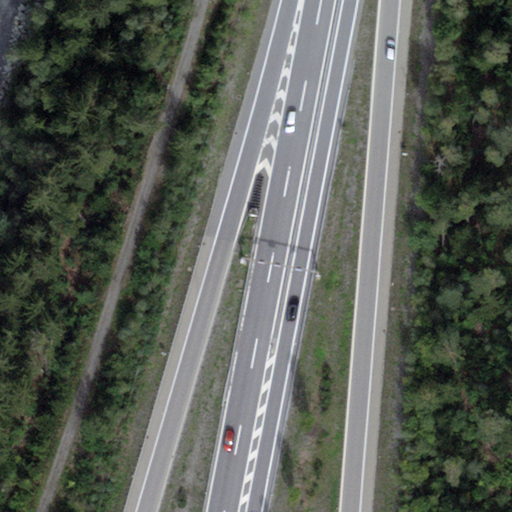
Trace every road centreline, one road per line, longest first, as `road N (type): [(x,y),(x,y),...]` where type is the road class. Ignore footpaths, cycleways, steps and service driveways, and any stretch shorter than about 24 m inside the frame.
road 1 (track): [(52,511),(201,0)]
road 2 (trunk): [(288,0),(143,511)]
road 3 (trunk): [(321,0),(224,511)]
road 4 (trunk): [(253,511),(349,0)]
road 5 (trunk): [(350,511),(390,0)]
